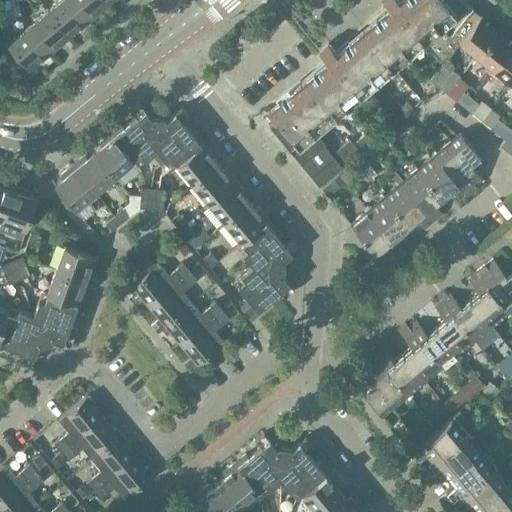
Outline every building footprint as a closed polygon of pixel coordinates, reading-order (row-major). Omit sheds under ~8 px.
[(71,0),(58,0),(47,10),(67,34),(74,29),(77,31),(89,21),(71,0)] [(104,0),(71,0),(89,21),(101,11),(99,8),(106,2),(104,0)] [(444,30),(459,42),(480,16),(471,9),(473,7),(464,0),(405,0),(278,106),(284,113),(269,126),(289,151),(290,150),(319,185),(342,166),(324,145),(325,144),(318,135),(348,110),(444,30)] [(47,10),(28,26),(50,53),(62,43),(60,40),(67,34),(47,10)] [(459,42),(476,56),(497,30),(491,25),(493,22),(482,14),(480,16),(459,42)] [(50,53),(28,26),(7,43),(28,67),(36,61),(38,63),(50,53)] [(484,69),(490,74),(511,45),(511,37),(506,32),(504,35),(497,30),(476,56),(487,64),(484,69)] [(500,74),(510,82),(511,80),(511,45),(490,74),(496,79),(500,74)] [(430,80),(447,93),(460,76),(443,63),(430,80)] [(456,101),(464,107),(471,97),(464,91),(456,101)] [(464,107),(471,113),(479,103),(471,97),(464,107)] [(171,157),(176,164),(203,141),(195,131),(192,133),(182,121),(188,116),(181,107),(170,116),(166,112),(155,122),(139,103),(131,111),(136,117),(123,127),(121,124),(111,132),(134,160),(140,154),(144,159),(156,149),(166,161),(171,157)] [(490,127),(498,134),(505,124),(497,118),(490,127)] [(511,129),(505,124),(498,134),(505,140),(511,131),(511,129)] [(114,176),(134,160),(111,132),(99,143),(101,145),(94,151),(114,176)] [(362,149),(373,140),(367,132),(356,141),(362,149)] [(460,133),(434,155),(466,194),(484,180),(471,165),(480,157),(460,133)] [(350,139),(333,153),(343,165),(360,151),(350,139)] [(176,164),(193,184),(217,163),(211,156),(214,154),(203,141),(176,164)] [(95,192),(114,176),(94,151),(80,162),(78,160),(72,165),(95,192)] [(434,155),(417,168),(440,196),(447,190),(457,202),(466,194),(434,155)] [(193,184),(209,203),(236,180),(226,168),(223,170),(217,163),(193,184)] [(95,192),(72,165),(60,175),(62,178),(54,184),(75,209),(95,192)] [(417,168),(401,182),(433,222),(443,213),(433,202),(440,196),(417,168)] [(0,218),(1,219),(13,186),(0,180),(0,218)] [(209,203),(225,223),(249,202),(243,195),(246,192),(236,180),(209,203)] [(401,182),(384,196),(407,224),(414,218),(424,230),(433,222),(401,182)] [(322,189),(329,197),(333,192),(327,185),(322,189)] [(13,186),(1,219),(26,228),(37,198),(27,194),(28,191),(13,186)] [(140,197),(150,198),(151,188),(141,187),(140,197)] [(153,199),(163,200),(164,189),(154,189),(153,199)] [(384,196),(367,210),(400,249),(410,241),(400,229),(407,224),(384,196)] [(150,198),(140,197),(139,207),(149,208),(150,198)] [(152,209),(162,210),(163,200),(153,199),(152,209)] [(225,223),(241,242),(268,219),(258,207),(255,209),(249,202),(225,223)] [(114,215),(120,223),(129,216),(123,208),(114,215)] [(400,249),(367,210),(350,224),(383,263),(400,249)] [(171,220),(178,228),(186,222),(178,213),(171,220)] [(120,223),(114,215),(105,223),(111,230),(120,223)] [(268,219),(241,242),(247,249),(242,253),(252,264),(240,274),(244,279),(237,285),(249,300),(240,307),(251,319),(270,303),(268,301),(280,290),(285,297),(294,289),(279,271),(290,261),(287,256),(298,247),(290,239),(284,244),(274,231),(277,229),(268,219)] [(178,228),(185,237),(193,231),(186,222),(178,228)] [(31,232),(27,243),(36,247),(40,236),(31,232)] [(64,245),(55,269),(85,280),(89,272),(92,273),(98,257),(64,245)] [(203,259),(210,267),(218,261),(210,252),(203,259)] [(13,260),(17,269),(26,265),(22,256),(13,260)] [(493,258),(476,272),(508,312),(511,309),(511,268),(505,274),(493,258)] [(1,266),(5,275),(14,271),(10,262),(1,266)] [(131,285),(148,305),(190,271),(183,262),(168,274),(159,262),(131,285)] [(17,269),(21,279),(30,275),(26,265),(17,269)] [(55,269),(47,293),(80,305),(86,290),(82,289),(85,280),(55,269)] [(14,271),(5,275),(9,284),(18,280),(14,271)] [(148,305),(164,325),(191,302),(182,291),(197,279),(190,271),(148,305)] [(478,291),(469,298),(492,326),(508,312),(476,272),(468,279),(478,291)] [(8,311),(0,331),(0,345),(8,349),(9,346),(24,351),(21,358),(32,363),(40,340),(54,345),(56,340),(70,345),(74,334),(67,332),(72,317),(75,318),(80,305),(47,293),(44,302),(38,299),(32,314),(18,308),(16,314),(8,311)] [(450,294),(442,300),(475,339),(492,326),(469,298),(460,306),(450,294)] [(475,339),(442,300),(434,306),(444,318),(435,326),(458,353),(475,339)] [(164,325),(180,344),(222,310),(215,301),(201,313),(191,302),(164,325)] [(222,310),(180,344),(197,364),(224,341),(215,330),(229,318),(222,310)] [(409,327),(442,367),(458,353),(435,326),(427,333),(417,321),(409,327)] [(411,346),(402,353),(425,381),(442,367),(409,327),(401,334),(411,346)] [(383,348),(375,355),(408,394),(425,381),(402,353),(393,360),(383,348)] [(408,394),(375,355),(358,369),(371,384),(362,392),(382,416),(408,394)] [(54,443),(61,451),(102,416),(85,396),(58,419),(68,431),(54,443)] [(82,447),(91,458),(118,436),(102,416),(61,451),(67,459),(82,447)] [(418,460),(425,468),(464,435),(450,418),(422,441),(430,450),(418,460)] [(295,486),(301,493),(328,471),(320,461),(317,463),(307,451),(313,446),(305,437),(287,452),(277,441),(273,444),(264,433),(255,440),(260,446),(248,456),(245,454),(235,462),(258,489),(265,484),(269,489),(280,479),(290,490),(295,486)] [(443,465),(451,474),(478,451),(464,435),(425,468),(431,475),(443,465)] [(86,482),(93,490),(134,455),(118,436),(91,458),(100,470),(86,482)] [(446,493),(452,501),(492,468),(478,451),(451,474),(458,483),(446,493)] [(134,455),(93,490),(100,498),(114,486),(124,498),(151,475),(134,455)] [(238,506),(258,489),(235,462),(223,473),(225,475),(218,481),(238,506)] [(0,467),(0,501),(36,471),(29,463),(15,475),(5,463),(0,467)] [(471,499),(478,508),(506,485),(492,468),(452,501),(459,509),(471,499)] [(0,501),(0,511),(26,511),(38,502),(28,491),(43,479),(36,471),(0,501)] [(301,493),(316,511),(318,511),(342,492),(336,485),(338,483),(328,471),(301,493)] [(209,511),(230,511),(238,506),(218,481),(211,487),(209,484),(196,495),(209,511)] [(506,511),(511,507),(511,492),(506,485),(478,508),(481,511),(506,511)] [(318,511),(357,511),(360,510),(350,497),(347,500),(342,492),(318,511)] [(26,511),(65,511),(68,510),(61,501),(48,511),(45,511),(38,502),(26,511)]
